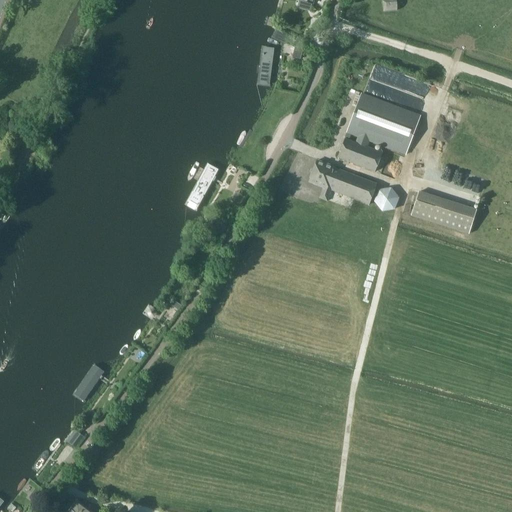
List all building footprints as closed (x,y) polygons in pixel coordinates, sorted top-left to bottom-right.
[(398,10),(397,0),(386,0),(383,0),(384,11),(398,10)] [(275,90),(287,41),(253,35),(249,93),(271,93),(275,90)] [(302,50),(295,48),(293,56),(299,58),(302,50)] [(338,158),(375,172),(382,153),(367,147),(369,142),(406,155),(421,116),(362,94),(347,133),(358,137),(356,143),(345,139),(338,158)] [(168,202),(204,219),(233,165),(199,146),(168,202)] [(334,168),(318,161),(316,165),(310,179),(311,179),(309,183),(324,188),(320,199),(327,202),(332,191),(369,205),(377,184),(334,168)] [(397,199),(391,188),(379,191),(374,201),(382,210),(394,208),(397,199)] [(479,211),(417,191),(409,216),(470,236),(479,211)] [(220,227),(217,233),(224,236),(227,230),(220,227)] [(151,310),(148,314),(150,319),(155,319),(158,315),(156,310),(151,310)] [(79,412),(120,359),(99,345),(58,401),(79,412)] [(75,431),(67,442),(76,449),(85,437),(75,431)] [(0,511),(4,511),(12,503),(11,500),(0,490),(0,511)] [(92,511),(77,500),(68,511),(92,511)]
